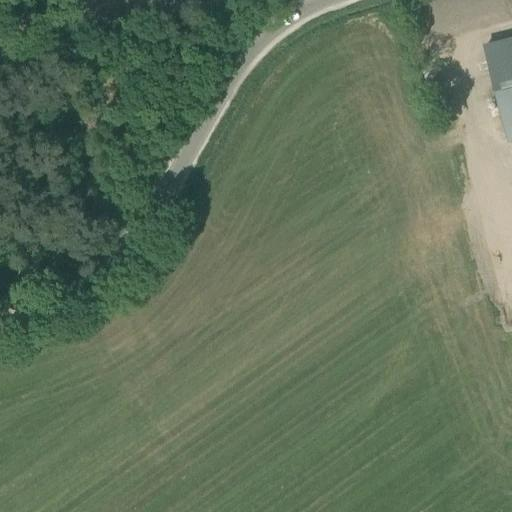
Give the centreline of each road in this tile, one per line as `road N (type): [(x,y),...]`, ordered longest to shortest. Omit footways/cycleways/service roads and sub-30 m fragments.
road 1 (unclassified): [(0,327),(71,301),(126,258),(234,69),(286,17),(327,0)]
road 2 (track): [(60,72),(91,252)]
